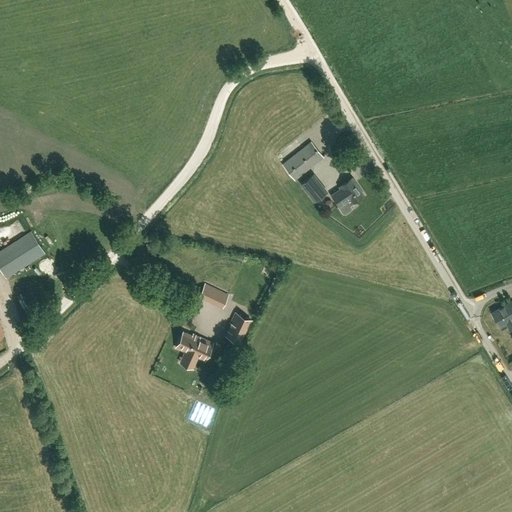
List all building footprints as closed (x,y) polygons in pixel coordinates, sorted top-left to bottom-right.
[(294,179),(323,157),(311,141),(282,164),(294,179)] [(346,156),(356,166),(363,159),(353,150),(346,156)] [(326,190),(313,172),(299,182),(313,200),(326,190)] [(349,204),(352,203),(364,195),(352,177),(339,186),(341,188),(332,195),(340,206),(341,207),(340,209),(342,213),(345,214),(351,210),(351,207),(349,204)] [(0,202),(0,208),(15,201),(12,196),(0,202)] [(35,215),(41,211),(33,202),(28,206),(35,215)] [(0,268),(6,277),(44,253),(30,230),(0,249),(0,268)] [(30,271),(7,286),(15,298),(38,283),(30,271)] [(200,296),(205,299),(216,304),(222,306),(228,295),(222,292),(211,287),(205,284),(200,296)] [(499,323),(500,325),(506,321),(510,329),(511,327),(511,302),(493,313),(494,315),(492,316),(497,324),(499,323)] [(231,323),(226,335),(240,342),(251,320),(235,312),(230,323),(231,323)] [(204,360),(207,354),(209,349),(212,343),(193,334),(192,336),(183,331),(176,347),(185,352),(183,357),(194,362),(197,357),(204,360)]
